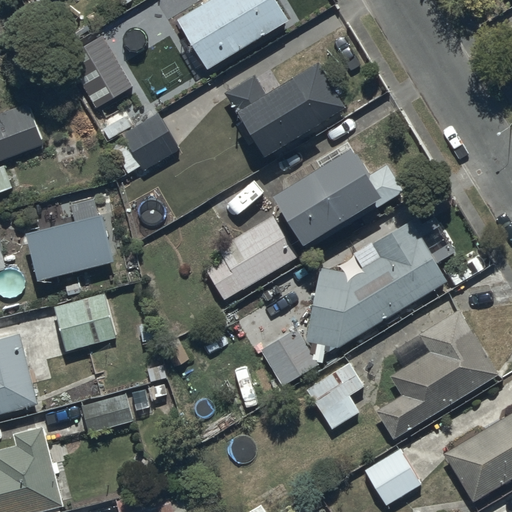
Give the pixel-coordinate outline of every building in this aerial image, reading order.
[(275,0),(212,0),(178,21),(208,71),(288,21),(275,0)] [(56,54),(75,87),(116,63),(96,30),(56,54)] [(254,76),(225,94),(265,158),(346,108),(319,64),(267,96),(254,76)] [(0,194),(12,190),(3,166),(0,167),(0,161),(44,147),(29,103),(0,112),(0,194)] [(122,133),(144,171),(180,150),(158,112),(122,133)] [(351,150),(274,198),(304,248),(374,205),(376,209),(404,191),(388,166),(369,178),(351,150)] [(352,267),(319,261),(306,335),(338,341),(448,275),(411,213),(372,236),(380,250),(352,267)] [(103,216),(26,235),(38,281),(114,263),(103,216)] [(200,261),(225,301),(298,258),(274,217),(200,261)] [(400,397),(375,412),(392,440),(497,376),(456,310),(416,334),(428,353),(388,377),(400,397)] [(296,324),(259,345),(281,384),(318,363),(296,324)] [(0,415),(40,406),(22,334),(0,339),(0,415)] [(92,395),(82,353),(35,366),(45,407),(92,395)] [(307,386),(332,429),(359,413),(349,397),(363,388),(347,362),(307,386)] [(126,394),(81,405),(89,434),(134,422),(126,394)] [(511,413),(442,455),(471,503),(511,478),(511,413)] [(0,511),(40,511),(63,506),(43,428),(14,436),(16,446),(0,450),(0,511)] [(397,450),(363,472),(385,506),(419,485),(397,450)] [(116,501),(118,511),(173,511),(167,488),(116,501)]
